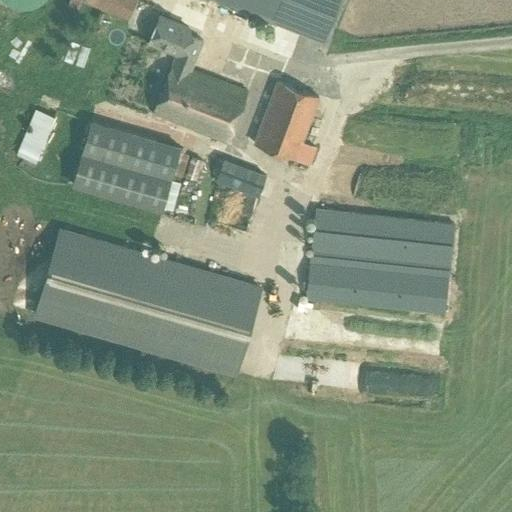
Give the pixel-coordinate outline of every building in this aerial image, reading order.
[(82,0),(82,2),(128,21),(136,2),(136,1),(134,0),(82,0)] [(340,0),(220,0),(324,43),(340,0)] [(158,18),(148,44),(177,56),(153,114),(225,143),(245,94),(190,72),(202,42),(185,35),(187,30),(158,18)] [(277,81),(253,144),(308,165),(315,148),(302,143),(320,97),(277,81)] [(34,110),(16,154),(35,162),(54,119),(34,110)] [(88,121),(70,184),(159,210),(177,146),(88,121)] [(224,160),(215,181),(257,198),(266,176),(224,160)] [(317,208),(310,251),(450,267),(454,224),(317,208)] [(58,227),(32,318),(237,376),(263,285),(58,227)] [(310,262),(306,300),(445,315),(448,278),(310,262)] [(337,312),(343,335),(354,332),(348,309),(337,312)]
